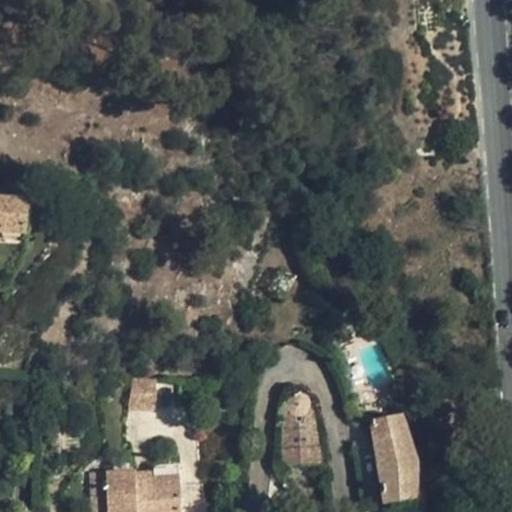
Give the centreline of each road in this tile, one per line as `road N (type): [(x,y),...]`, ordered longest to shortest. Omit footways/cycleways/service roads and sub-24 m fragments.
road 1 (residential): [(253,511),(267,386),(283,364),(318,372),(348,511)]
road 2 (secondary): [(490,0),(511,308)]
